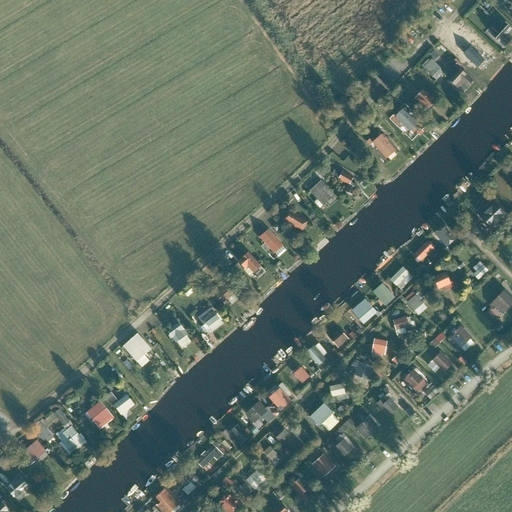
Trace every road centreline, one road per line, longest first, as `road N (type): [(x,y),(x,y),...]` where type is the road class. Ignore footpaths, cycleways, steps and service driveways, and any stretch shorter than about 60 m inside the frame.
road 1 (track): [(464,0),(367,105),(340,111),(326,150),(101,355),(42,407),(17,422),(0,420)]
road 2 (track): [(345,511),(511,354)]
